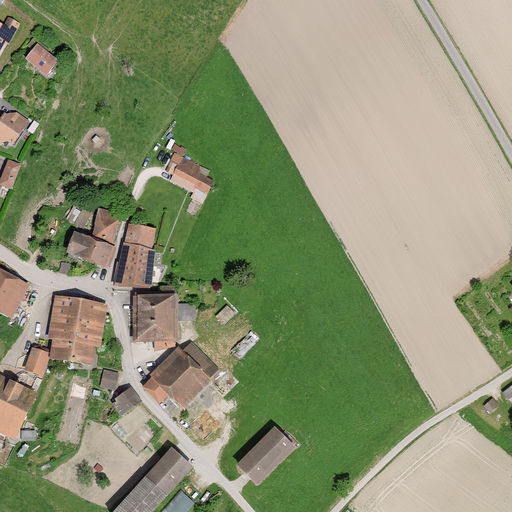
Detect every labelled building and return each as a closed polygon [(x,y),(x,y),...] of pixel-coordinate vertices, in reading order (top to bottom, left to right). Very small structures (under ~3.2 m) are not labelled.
[(0,48),(5,40),(8,42),(18,25),(9,19),(4,28),(0,25),(0,48)] [(37,46),(27,58),(47,73),(56,61),(37,46)] [(3,114),(0,118),(0,144),(6,143),(12,146),(27,121),(14,113),(3,114)] [(176,150),(165,176),(205,194),(212,178),(197,172),(200,161),(176,150)] [(6,160),(0,178),(0,185),(11,189),(20,164),(6,160)] [(100,210),(94,237),(112,241),(119,215),(100,210)] [(130,226),(116,284),(149,285),(151,250),(154,230),(130,226)] [(113,247),(76,234),(69,250),(81,255),(81,257),(106,266),(113,247)] [(0,261),(0,310),(11,316),(27,283),(0,270),(0,263),(1,262),(0,261)] [(135,297),(135,341),(156,341),(156,350),(174,345),(174,341),(177,341),(177,320),(195,320),(195,305),(177,305),(177,296),(175,296),(174,288),(163,288),(163,297),(135,297)] [(104,307),(57,300),(52,337),(56,337),(53,356),(90,362),(93,344),(98,344),(104,307)] [(224,324),(236,312),(228,304),(216,315),(224,324)] [(233,313),(225,326),(231,330),(240,317),(233,313)] [(244,354),(260,336),(252,329),(236,346),(244,354)] [(168,394),(184,409),(212,381),(210,379),(219,370),(191,343),(181,353),(179,350),(154,375),(155,376),(145,387),(160,402),(168,394)] [(49,355),(34,349),(27,368),(43,374),(49,355)] [(117,374),(105,371),(102,386),(114,389),(117,374)] [(36,393),(0,376),(0,431),(15,438),(36,393)] [(79,442),(93,383),(73,379),(59,438),(79,442)] [(511,403),(511,383),(502,392),(511,403)] [(139,401),(131,390),(114,403),(122,414),(139,401)] [(274,423),(238,462),(260,482),(296,444),(274,423)] [(172,451),(115,511),(149,511),(190,467),(172,451)] [(162,511),(186,511),(195,500),(179,489),(162,511)]
